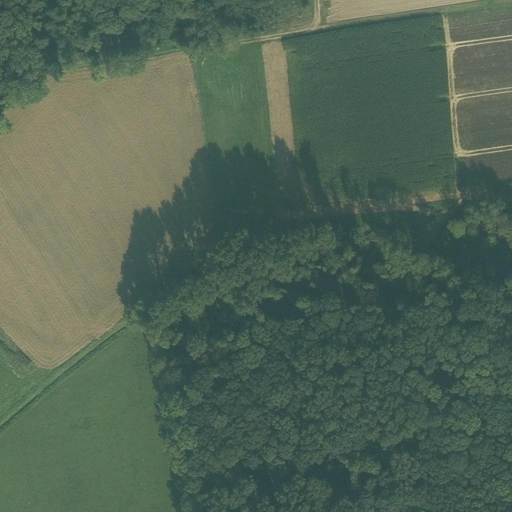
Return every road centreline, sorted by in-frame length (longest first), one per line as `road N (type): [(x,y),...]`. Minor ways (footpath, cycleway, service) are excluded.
road 1 (track): [(314,0),(318,29),(0,74)]
road 2 (track): [(318,29),(511,0)]
